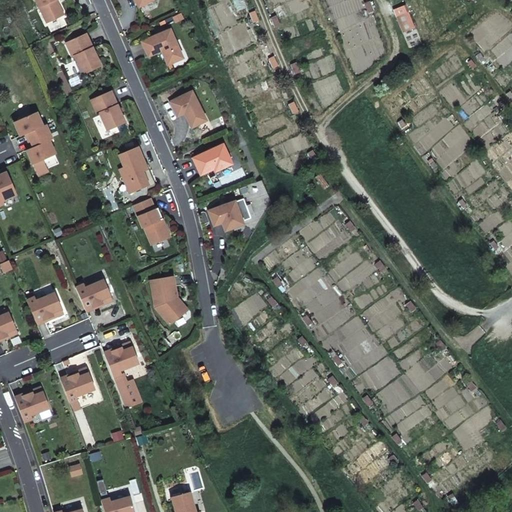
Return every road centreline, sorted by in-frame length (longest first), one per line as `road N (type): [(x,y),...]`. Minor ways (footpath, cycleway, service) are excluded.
road 1 (residential): [(99,0),(184,197),(209,341),(250,412)]
road 2 (unknown): [(318,128),(436,288),(454,302),(506,308)]
